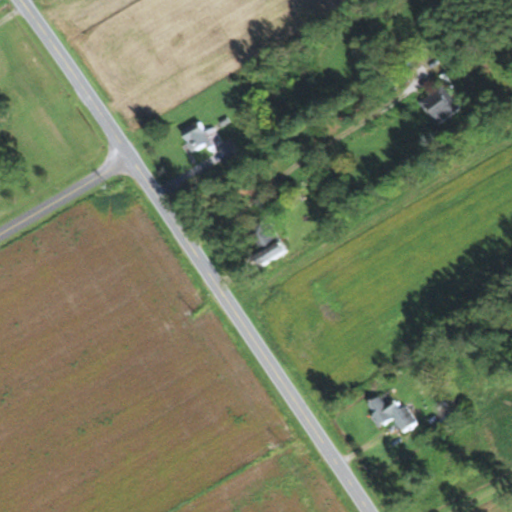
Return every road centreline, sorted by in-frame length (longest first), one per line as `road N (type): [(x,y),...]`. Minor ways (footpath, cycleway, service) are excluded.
road 1 (secondary): [(366,511),(17,0)]
road 2 (residential): [(230,309),(511,136)]
road 3 (residential): [(130,160),(0,234)]
